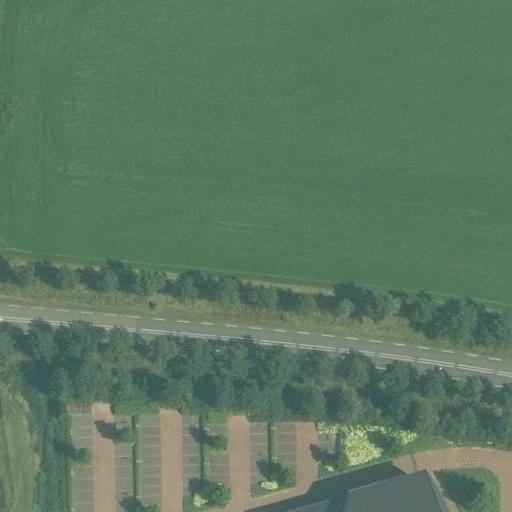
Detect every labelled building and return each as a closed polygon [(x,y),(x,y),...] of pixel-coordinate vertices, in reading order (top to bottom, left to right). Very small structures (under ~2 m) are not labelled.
[(150,425),(143,464),(158,466),(164,427),(150,425)] [(140,444),(140,431),(97,432),(98,446),(140,444)] [(111,465),(112,450),(70,448),(69,464),(111,465)] [(77,480),(77,497),(123,496),(122,479),(77,480)] [(422,511),(422,485),(323,511),(422,511)]
